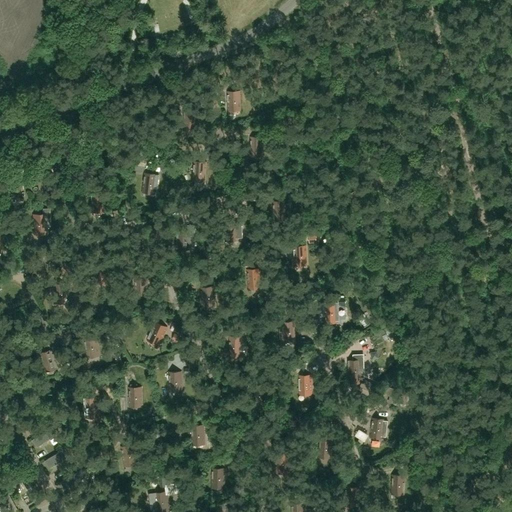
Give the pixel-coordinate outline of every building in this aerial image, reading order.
[(241,108),(240,91),(228,92),(228,109),(241,108)] [(197,125),(196,108),(184,109),(184,126),(197,125)] [(251,137),(250,154),(263,154),(263,137),(251,137)] [(107,161),(107,140),(93,140),(93,161),(107,161)] [(67,174),(68,153),(54,153),(54,174),(67,174)] [(194,162),(193,179),(206,179),(207,162),(194,162)] [(22,191),(19,170),(6,172),(9,193),(22,191)] [(143,190),(156,192),(158,192),(159,175),(145,173),(143,190)] [(91,193),(92,212),(93,212),(93,210),(104,209),(104,212),(105,212),(104,192),(91,193)] [(286,219),(286,201),(273,202),(274,219),(286,219)] [(43,214),(33,215),(34,234),(34,232),(46,231),(46,234),(47,234),(46,231),(51,231),(49,208),(43,209),(43,214)] [(242,221),(237,222),(237,221),(225,222),(226,241),(238,240),(238,238),(243,238),(242,221)] [(190,247),(190,230),(177,230),(177,247),(190,247)] [(307,263),(306,245),(293,246),(294,263),(307,263)] [(108,284),(110,265),(97,263),(95,283),(96,283),(96,281),(108,282),(107,284),(108,284)] [(261,286),(260,268),(247,269),(248,286),(261,286)] [(147,292),(147,274),(134,275),(134,292),(147,292)] [(64,283),(51,284),(54,303),(55,303),(54,301),(66,300),(66,302),(67,302),(64,283)] [(215,304),(214,286),(201,287),(202,305),(215,304)] [(337,321),(337,303),(324,304),(325,321),(337,321)] [(295,338),(294,321),(282,322),(283,339),(295,338)] [(156,322),(148,338),(160,343),(167,328),(156,322)] [(240,331),(240,336),(230,336),(230,354),(246,354),(246,331),(240,331)] [(100,355),(97,336),(84,338),(87,358),(88,358),(88,355),(99,353),(100,356),(100,355)] [(52,351),(51,350),(39,353),(45,372),(44,370),(56,366),(56,369),(57,368),(56,366),(58,365),(54,350),(52,351)] [(353,360),(348,360),(349,377),(350,377),(350,382),(360,382),(360,377),(364,377),(363,354),(356,355),(356,360),(353,360)] [(182,389),(182,372),(169,372),(170,389),(182,389)] [(312,375),(299,375),(299,393),(312,392),(312,375)] [(361,382),(357,389),(367,394),(372,385),(365,382),(364,384),(361,382)] [(267,383),(254,385),(256,402),(269,401),(267,383)] [(142,408),(141,390),(128,391),(129,408),(142,408)] [(98,418),(98,401),(85,401),(86,418),(98,418)] [(388,421),(385,420),(385,419),(372,418),(371,435),(386,437),(388,421)] [(205,442),(203,425),(191,426),(192,443),(205,442)] [(318,455),(331,456),(333,439),(320,437),(318,455)] [(137,465),(135,446),(122,448),(125,467),(125,465),(137,463),(137,465)] [(289,470),(288,453),(276,454),(276,471),(289,470)] [(212,468),(212,485),(225,485),(225,468),(212,468)] [(392,474),(392,492),(404,492),(405,475),(392,474)] [(345,504),(357,505),(359,488),(346,487),(345,504)] [(169,508),(167,491),(154,493),(157,510),(169,508)] [(304,511),(304,502),(292,503),(292,511),(304,511)]
